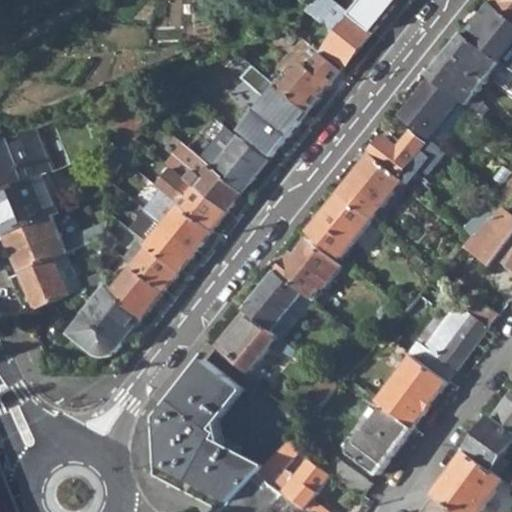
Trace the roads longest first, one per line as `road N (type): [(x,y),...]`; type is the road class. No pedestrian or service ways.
road 1 (residential): [(89,451),(452,0)]
road 2 (residential): [(390,511),(511,348)]
